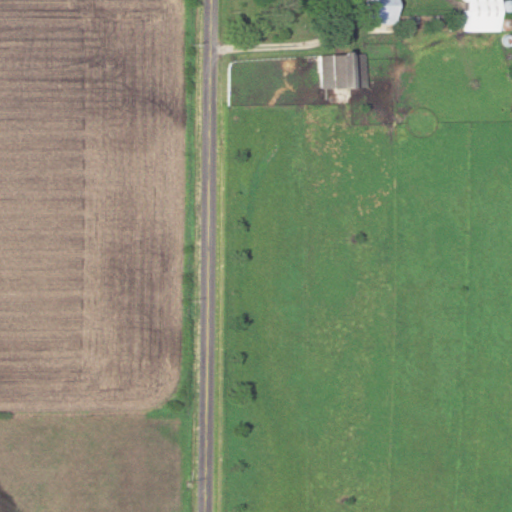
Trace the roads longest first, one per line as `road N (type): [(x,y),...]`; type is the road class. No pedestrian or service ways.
road 1 (tertiary): [(208,511),(208,0)]
road 2 (residential): [(208,49),(323,42),(337,33),(353,0)]
